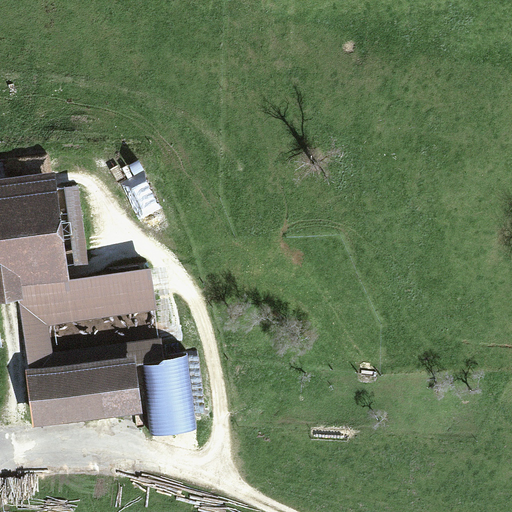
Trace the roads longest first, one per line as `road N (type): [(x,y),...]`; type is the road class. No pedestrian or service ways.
road 1 (track): [(0,457),(64,447),(129,452),(212,477),(287,511)]
road 2 (track): [(212,477),(219,423),(206,333),(189,291),(111,219)]
